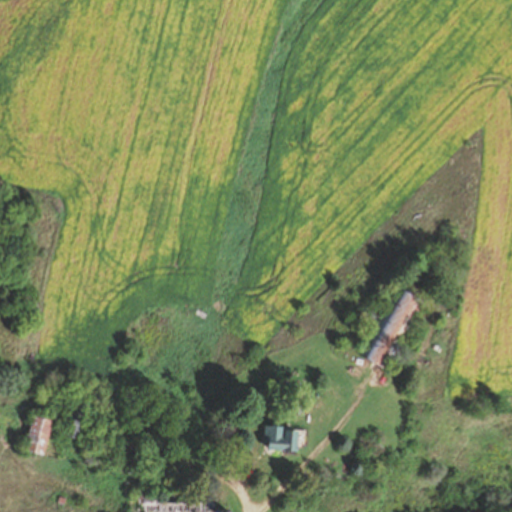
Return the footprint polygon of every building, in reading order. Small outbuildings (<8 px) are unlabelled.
[(388,369),(421,299),(397,287),(364,357),(388,369)] [(92,406),(74,401),(65,436),(83,441),(92,406)] [(56,422),(35,417),(26,452),(46,457),(56,422)] [(305,430),(266,428),(265,451),(304,453),(305,430)] [(220,511),(221,502),(161,503),(161,498),(146,498),(145,511),(220,511)]
